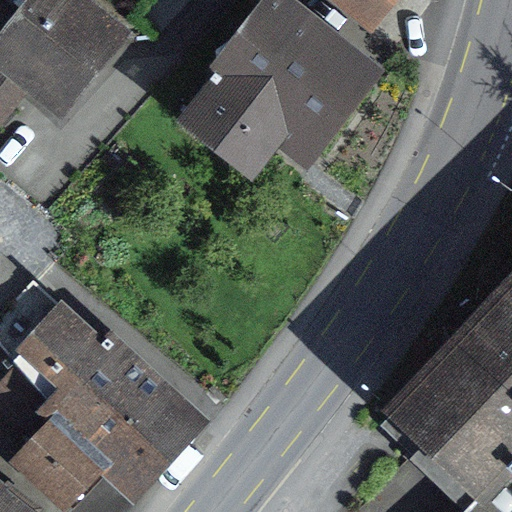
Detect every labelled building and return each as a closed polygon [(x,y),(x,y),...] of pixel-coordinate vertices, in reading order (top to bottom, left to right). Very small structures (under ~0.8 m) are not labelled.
[(31,0),(0,39),(0,80),(23,100),(61,128),(133,40),(83,0),(31,0)] [(286,0),(268,0),(205,82),(213,87),(177,133),(252,190),(276,159),(308,183),(389,78),(286,0)] [(323,0),(370,38),(401,0),(323,0)] [(0,126),(23,100),(0,80),(0,126)] [(0,320),(33,287),(0,254),(0,320)] [(0,320),(0,351),(16,367),(0,384),(0,437),(23,458),(13,470),(59,511),(73,511),(102,480),(137,511),(139,511),(218,426),(113,331),(101,343),(35,283),(33,287),(0,320)] [(467,511),(493,511),(511,492),(511,287),(380,429),(468,511),(467,511)] [(0,511),(27,511),(0,489),(0,511)] [(511,511),(511,492),(493,511),(467,511),(468,511),(467,511),(511,511)]
